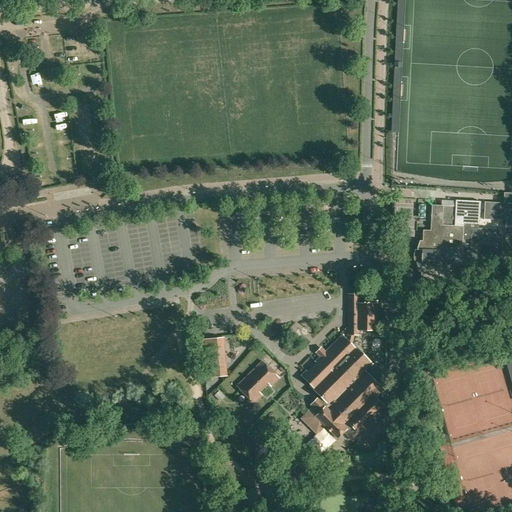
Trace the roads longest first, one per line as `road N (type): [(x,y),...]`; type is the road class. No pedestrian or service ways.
road 1 (unclassified): [(401,511),(394,325),(366,173),(374,0)]
road 2 (unclassified): [(0,10),(139,0)]
